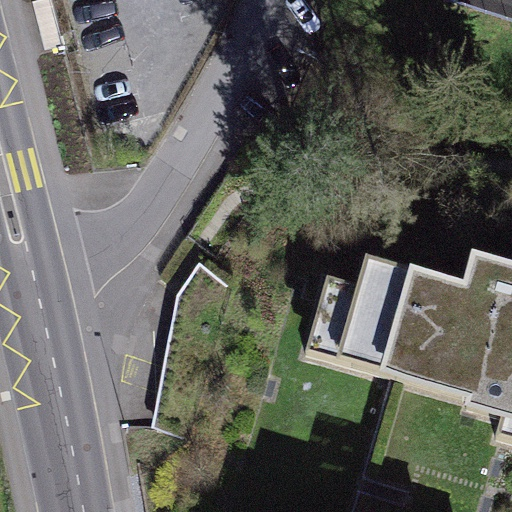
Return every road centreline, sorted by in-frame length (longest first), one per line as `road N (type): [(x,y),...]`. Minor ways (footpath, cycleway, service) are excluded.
road 1 (residential): [(258,0),(143,212),(90,252),(30,277)]
road 2 (residential): [(83,511),(30,277)]
road 3 (residential): [(30,277),(0,157)]
